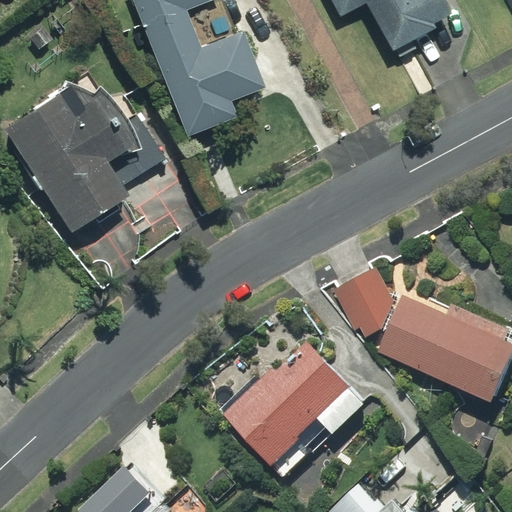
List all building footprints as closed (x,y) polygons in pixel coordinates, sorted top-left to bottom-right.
[(124,0),(132,18),(153,68),(151,69),(178,136),(256,104),(228,37),(194,51),(178,12),(209,0),(124,0)] [(330,0),(335,9),(355,0),(361,0),(383,44),(442,17),(434,0),(330,0)] [(92,164),(117,149),(88,102),(63,118),(52,100),(0,132),(0,137),(60,233),(114,199),(92,164)] [(375,272),(337,293),(358,333),(396,312),(375,272)] [(508,350),(405,300),(380,352),(483,402),(508,350)] [(296,350),(224,417),(267,463),(339,396),(296,350)] [(334,511),(435,511),(388,462),(334,511)] [(128,511),(145,496),(120,471),(78,511),(128,511)]
